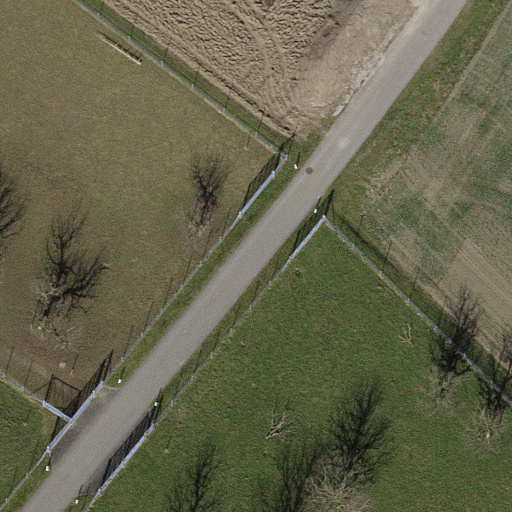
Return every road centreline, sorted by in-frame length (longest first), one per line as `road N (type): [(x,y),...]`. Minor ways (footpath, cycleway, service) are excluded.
road 1 (unclassified): [(44,511),(449,0)]
road 2 (track): [(106,437),(0,365)]
